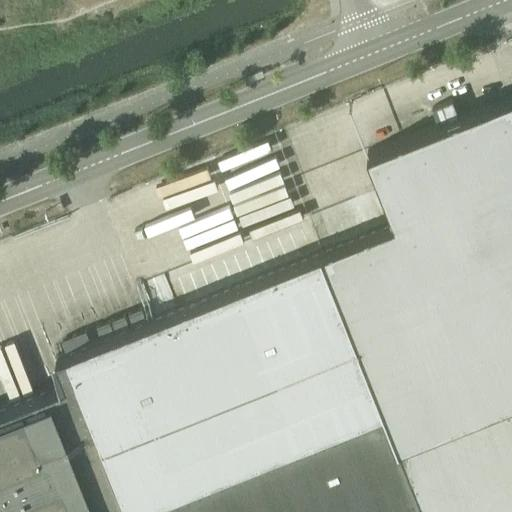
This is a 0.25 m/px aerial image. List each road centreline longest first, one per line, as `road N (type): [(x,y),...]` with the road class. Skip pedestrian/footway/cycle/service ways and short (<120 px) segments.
road 1 (unclassified): [(0,202),(374,53)]
road 2 (unclassified): [(374,53),(509,0)]
